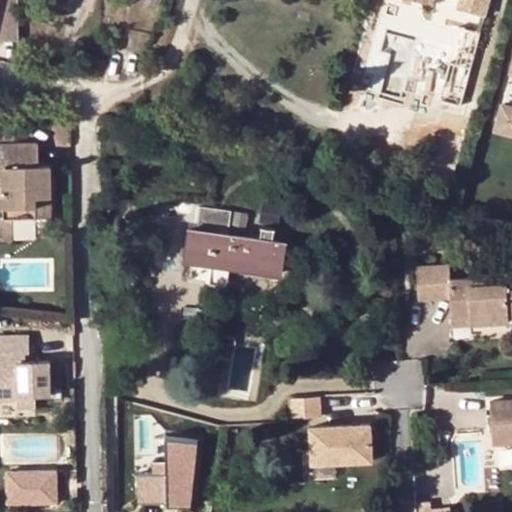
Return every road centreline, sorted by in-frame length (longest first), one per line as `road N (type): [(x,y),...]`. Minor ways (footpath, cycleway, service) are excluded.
road 1 (residential): [(86,511),(85,111),(64,84),(0,69)]
road 2 (residential): [(396,386),(403,511)]
